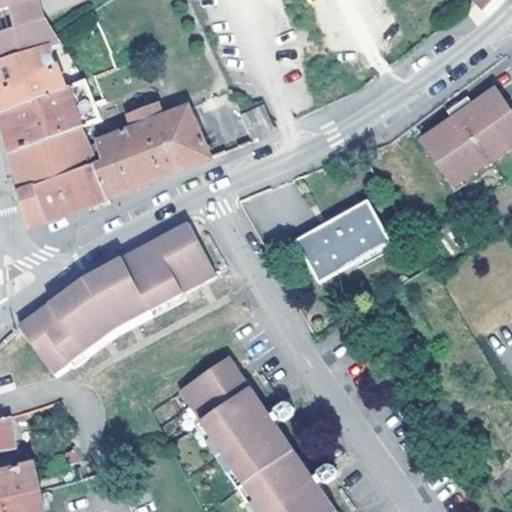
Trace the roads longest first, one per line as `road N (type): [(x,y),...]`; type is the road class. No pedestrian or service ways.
road 1 (residential): [(211,194),(298,347),(414,511)]
road 2 (tertiary): [(511,10),(417,91),(357,128),(211,194)]
road 3 (tertiary): [(211,194),(50,279)]
road 4 (unknown): [(378,115),(340,0)]
